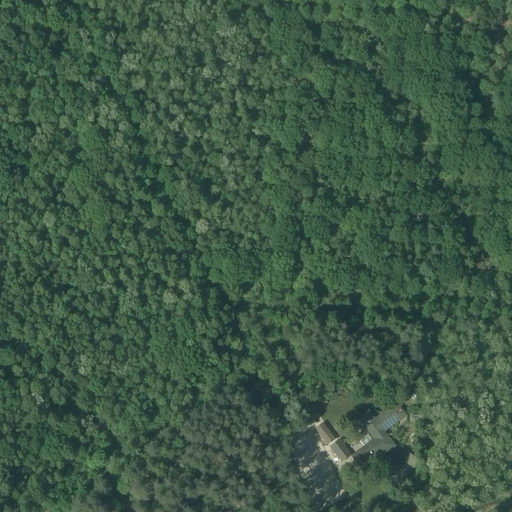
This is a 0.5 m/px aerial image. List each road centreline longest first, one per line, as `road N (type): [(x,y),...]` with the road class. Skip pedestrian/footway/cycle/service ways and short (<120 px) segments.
road 1 (track): [(0,207),(109,82),(217,300),(294,307)]
road 2 (track): [(313,0),(294,307)]
road 3 (track): [(294,307),(511,320)]
road 4 (track): [(0,327),(85,401),(108,447),(108,466)]
road 5 (track): [(130,511),(108,466),(40,511)]
